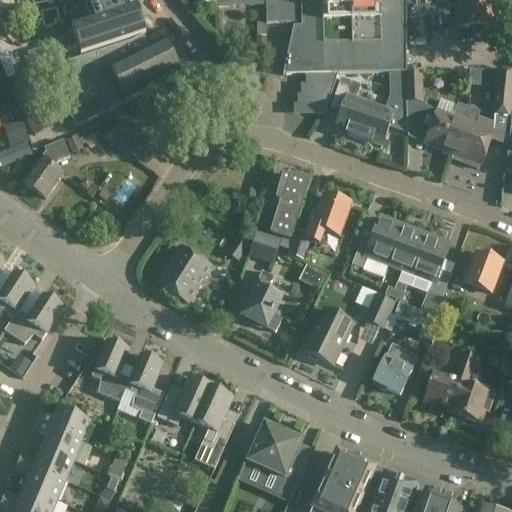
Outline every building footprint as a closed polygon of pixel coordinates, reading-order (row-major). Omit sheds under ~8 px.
[(130,10),(126,0),(101,0),(85,5),(90,23),(71,29),(81,58),(146,36),(136,8),(130,10)] [(215,0),(216,6),(215,6),(215,9),(255,7),(256,39),(265,38),(264,7),(263,0),(215,0)] [(265,0),(266,26),(297,25),(296,0),(265,0)] [(293,29),(283,76),(327,76),(327,86),(323,86),(323,96),(320,96),(320,106),(316,106),(316,116),(323,116),(339,76),(405,75),(400,0),(301,0),(301,1),(301,29),(293,29)] [(415,0),(416,3),(415,3),(416,18),(417,20),(445,18),(449,18),(447,0),(415,0)] [(453,0),(456,29),(457,29),(475,28),(498,26),(495,0),(453,0)] [(446,27),(445,18),(417,20),(416,18),(410,18),(412,41),(429,40),(428,29),(446,27)] [(475,40),(475,28),(457,29),(458,41),(475,40)] [(109,111),(180,76),(163,43),(162,43),(158,35),(145,42),(144,40),(133,45),(61,68),(65,74),(52,81),(75,128),(109,111)] [(25,69),(48,62),(45,52),(22,59),(25,69)] [(511,75),(511,71),(508,71),(496,72),(491,118),(494,118),(508,119),(511,75)] [(406,105),(421,105),(420,74),(406,74),(406,105)] [(360,87),(340,81),(332,104),(343,108),(334,132),(382,148),(390,124),(406,130),(405,103),(389,97),(384,111),(370,106),(355,101),(360,87)] [(452,158),(469,111),(458,107),(453,119),(436,113),(424,146),(447,154),(446,156),(452,158)] [(478,114),(469,111),(452,158),(458,160),(459,159),(482,167),(493,134),(474,127),(478,114)] [(11,150),(27,143),(28,143),(21,122),(4,128),(11,150)] [(137,143),(117,127),(106,141),(126,157),(127,156),(136,144),(137,143)] [(68,143),(74,156),(83,151),(78,139),(68,143)] [(32,157),(32,155),(27,143),(11,150),(0,154),(6,168),(32,157)] [(40,160),(22,185),(45,201),(63,177),(53,170),(58,162),(68,161),(65,146),(47,150),(49,159),(45,164),(40,160)] [(282,203),(272,235),(291,241),(308,182),(290,176),(289,179),(283,177),(276,201),(282,203)] [(296,233),(289,258),(302,263),(310,242),(320,245),(325,233),(339,238),(350,208),(325,199),(318,216),(315,215),(311,227),(314,228),(310,239),(296,233)] [(120,226),(133,217),(124,204),(111,214),(120,226)] [(388,268),(403,228),(380,219),(369,247),(361,243),(352,267),(363,271),(368,260),(388,268)] [(403,228),(388,268),(412,277),(427,237),(403,228)] [(255,233),(247,259),(272,267),(277,251),(289,254),(292,245),(255,233)] [(451,246),(427,237),(412,277),(433,285),(428,296),(428,298),(426,297),(420,312),(436,318),(451,278),(440,274),(451,246)] [(236,241),(226,256),(237,264),(247,249),(236,241)] [(180,248),(156,285),(188,306),(212,268),(180,248)] [(469,271),(463,285),(491,295),(502,266),(476,256),(470,271),(469,271)] [(0,318),(5,314),(12,319),(18,311),(35,286),(14,272),(0,293),(0,318)] [(283,319),(274,315),(283,298),(268,290),(274,280),(263,274),(251,296),(253,298),(242,318),(266,330),(267,329),(276,334),(283,319)] [(511,280),(502,309),(511,312),(511,280)] [(387,291),(385,297),(402,304),(404,298),(387,291)] [(18,311),(12,319),(4,332),(25,346),(34,336),(42,342),(64,308),(43,295),(28,318),(18,311)] [(375,298),(369,312),(363,323),(367,325),(379,330),(384,332),(384,331),(395,307),(375,298)] [(398,305),(397,308),(394,318),(422,329),(418,339),(431,344),(439,321),(398,305)] [(325,311),(303,354),(307,356),(307,359),(315,363),(318,361),(333,369),(354,325),(325,311)] [(126,392),(130,380),(119,376),(130,350),(107,341),(91,378),(101,381),(98,394),(121,404),(125,392),(126,392)] [(385,361),(373,385),(400,398),(418,360),(392,348),(386,361),(385,361)] [(141,355),(130,380),(126,392),(134,396),(132,408),(142,413),(139,420),(151,425),(164,395),(153,390),(163,364),(141,355)] [(460,367),(472,371),(476,359),(464,355),(460,367)] [(30,364),(19,357),(11,369),(21,376),(30,364)] [(472,371),(460,367),(457,377),(451,375),(449,378),(434,373),(423,404),(436,408),(437,405),(453,411),(454,411),(459,396),(458,395),(463,381),(467,383),(472,371)] [(195,424),(212,388),(190,377),(180,399),(168,394),(158,418),(178,427),(182,418),(195,424)] [(454,411),(453,411),(452,416),(480,426),(484,413),(481,412),(487,394),(466,387),(467,383),(463,381),(458,395),(459,396),(454,411)] [(212,388),(195,424),(209,430),(204,440),(212,444),(203,464),(215,470),(235,425),(224,420),(234,398),(212,388)] [(35,424),(82,444),(92,422),(59,408),(55,419),(40,413),(35,424)] [(82,444),(35,424),(32,432),(47,438),(42,450),(74,464),(86,469),(93,452),(81,447),(82,444)] [(265,427),(240,483),(288,504),(310,454),(299,449),(301,444),(265,427)] [(23,453),(18,465),(65,484),(74,464),(42,450),(38,459),(23,453)] [(110,476),(119,479),(121,480),(127,464),(116,459),(110,476)] [(353,511),(369,471),(336,459),(317,511),(353,511)] [(65,484),(18,465),(15,472),(30,478),(25,490),(57,504),(65,484)] [(369,471),(353,511),(411,511),(417,490),(418,488),(384,476),(383,479),(372,476),(373,472),(369,471)] [(114,494),(119,483),(111,480),(107,492),(114,494)] [(53,511),(57,504),(25,490),(21,499),(6,493),(1,505),(17,511),(53,511)] [(466,511),(468,506),(417,490),(411,511),(466,511)] [(106,511),(110,503),(99,499),(93,511),(106,511)]
